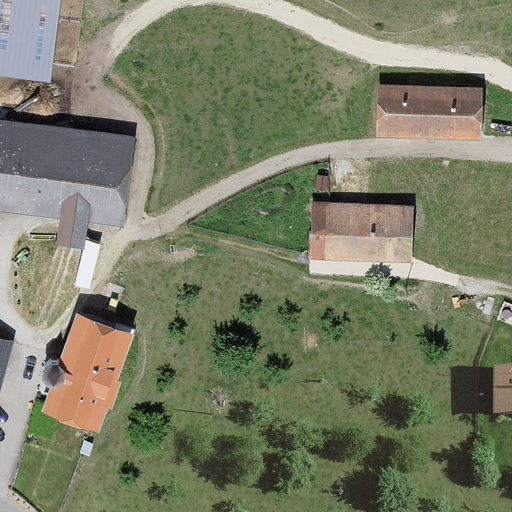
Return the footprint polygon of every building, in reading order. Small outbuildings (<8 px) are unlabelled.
[(65,0),(0,0),(0,75),(55,82),(65,0)] [(382,141),(486,141),(486,87),(382,87),(382,141)] [(0,210),(65,218),(62,245),(90,249),(93,222),(126,226),(138,137),(0,119),(0,210)] [(310,262),(417,265),(418,204),(311,202),(310,262)] [(511,299),(507,298),(500,316),(511,320),(511,299)] [(50,407),(110,427),(141,331),(81,312),(50,407)] [(0,400),(16,342),(0,337),(0,400)] [(511,376),(497,377),(498,426),(511,426),(511,376)]
